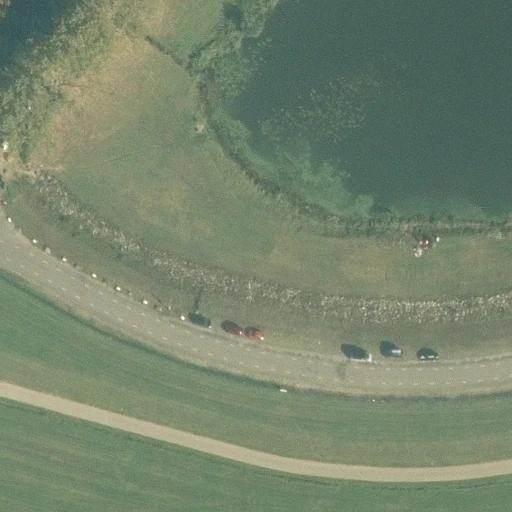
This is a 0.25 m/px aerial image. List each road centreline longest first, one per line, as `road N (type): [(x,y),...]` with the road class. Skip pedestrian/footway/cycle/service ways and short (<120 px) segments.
road 1 (unclassified): [(0,246),(124,316),(285,368),(398,379),(511,371)]
road 2 (unclassified): [(0,148),(116,0)]
